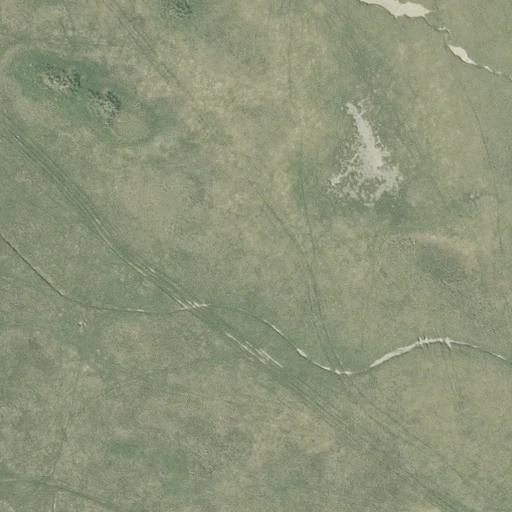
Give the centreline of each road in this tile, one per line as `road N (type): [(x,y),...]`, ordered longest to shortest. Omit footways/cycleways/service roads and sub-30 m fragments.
road 1 (track): [(511,330),(475,134),(427,59),(324,0)]
road 2 (track): [(511,503),(504,494),(511,368)]
